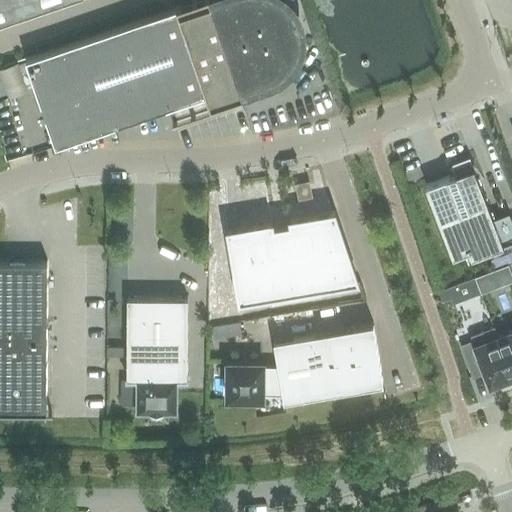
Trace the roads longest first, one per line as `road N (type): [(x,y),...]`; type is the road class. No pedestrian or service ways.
road 1 (unclassified): [(461,0),(483,73),(458,98),(285,149),(93,165),(0,186)]
road 2 (unclassified): [(0,501),(235,500),(312,490),(488,442)]
road 3 (unclassified): [(0,43),(127,0)]
